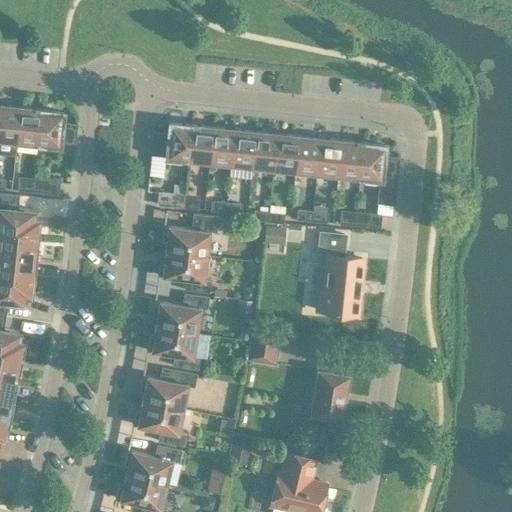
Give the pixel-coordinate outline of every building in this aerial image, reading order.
[(0,140),(15,142),(18,107),(0,104),(0,140)] [(36,145),(40,109),(18,107),(15,142),(36,145)] [(40,109),(36,145),(41,145),(41,144),(58,146),(59,143),(73,145),(75,124),(74,124),(74,126),(61,124),(62,112),(45,110),(45,109),(40,109)] [(164,154),(164,157),(181,159),(181,160),(186,160),(190,124),(185,124),(185,125),(168,123),(166,135),(153,134),(154,132),(152,132),(150,153),(164,154)] [(211,127),(190,124),(186,160),(208,162),(211,127)] [(208,162),(229,165),(233,129),(211,127),(208,162)] [(229,165),(251,167),(254,131),(233,129),(229,165)] [(251,167),(272,169),(276,133),(254,131),(251,167)] [(272,169),(294,171),(297,136),(276,133),(272,169)] [(294,171),(315,174),(319,138),(297,136),(294,171)] [(315,174),(337,176),(340,140),(319,138),(315,174)] [(362,142),(340,140),(337,176),(358,178),(362,142)] [(367,143),(362,142),(358,178),(363,179),(363,178),(379,179),(376,202),(392,203),(397,157),(396,157),(396,159),(383,158),(384,145),(367,144),(367,143)] [(58,181),(33,179),(32,183),(31,192),(56,194),(58,181)] [(17,190),(31,192),(32,183),(18,181),(17,190)] [(182,198),(183,194),(158,192),(156,205),(181,207),(182,198)] [(0,232),(34,236),(36,221),(30,221),(31,209),(16,208),(18,195),(0,193),(0,232)] [(197,200),(182,198),(181,207),(196,209),(197,200)] [(211,201),(210,210),(224,212),(225,203),(211,201)] [(225,203),(224,212),(239,213),(240,204),(225,203)] [(310,220),(311,212),(297,210),(296,219),(310,220)] [(252,220),(267,221),(268,212),(253,211),(252,220)] [(268,212),(267,221),(281,223),(282,214),(268,212)] [(326,213),(311,212),(310,220),(325,222),(326,213)] [(355,212),(354,216),(353,225),(378,228),(379,215),(355,212)] [(164,251),(205,255),(208,231),(215,232),(217,216),(192,213),(190,228),(162,225),(160,241),(165,242),(164,251)] [(353,225),(354,216),(340,215),(339,223),(353,225)] [(284,227),(264,225),(263,241),(283,243),(284,227)] [(0,254),(35,259),(37,245),(33,245),(34,236),(0,232),(0,254)] [(342,256),(344,235),(319,232),(317,248),(327,249),(326,255),(322,291),(318,290),(316,310),(356,314),(358,294),(355,294),(357,280),(359,280),(361,259),(342,256)] [(185,278),(183,289),(208,293),(209,281),(203,280),(205,255),(164,251),(163,259),(158,259),(156,275),(185,278)] [(0,276),(29,280),(30,271),(34,272),(35,259),(0,254),(0,276)] [(0,315),(4,316),(6,304),(21,306),(23,291),(28,292),(29,280),(0,276),(0,315)] [(244,286),(242,297),(253,299),(255,288),(244,286)] [(154,326),(195,332),(199,308),(206,309),(208,297),(183,293),(181,305),(153,300),(150,316),(155,317),(154,326)] [(0,354),(18,358),(20,346),(14,345),(17,331),(2,328),(4,316),(0,315),(0,354)] [(239,324),(238,338),(248,339),(249,326),(239,324)] [(191,357),(195,332),(154,326),(152,335),(148,334),(145,350),(173,354),(171,365),(196,370),(198,358),(191,357)] [(277,339),(251,335),(247,358),(273,362),(277,339)] [(0,377),(17,380),(19,367),(16,367),(18,358),(0,354),(0,377)] [(140,400),(181,409),(186,384),(193,386),(195,374),(160,367),(158,378),(141,375),(137,391),(142,392),(140,400)] [(317,370),(309,413),(339,418),(346,375),(317,370)] [(0,399),(12,402),(13,401),(9,401),(11,393),(14,393),(17,380),(0,377),(0,399)] [(0,421),(5,423),(6,414),(10,415),(12,402),(0,399),(0,421)] [(181,446),(183,434),(177,433),(181,409),(140,400),(139,409),(134,408),(131,424),(159,430),(157,441),(181,446)] [(233,436),(228,460),(245,464),(251,440),(233,436)] [(124,474),(165,484),(170,460),(177,462),(180,450),(156,445),(153,456),(125,449),(121,465),(126,466),(124,474)] [(314,459),(286,452),(281,473),(277,472),(269,505),(299,511),(318,511),(325,483),(309,479),(314,459)] [(213,457),(205,490),(217,494),(225,460),(213,457)] [(159,508),(165,484),(124,474),(122,483),(117,482),(113,498),(141,504),(139,511),(165,511),(166,510),(159,508)]
